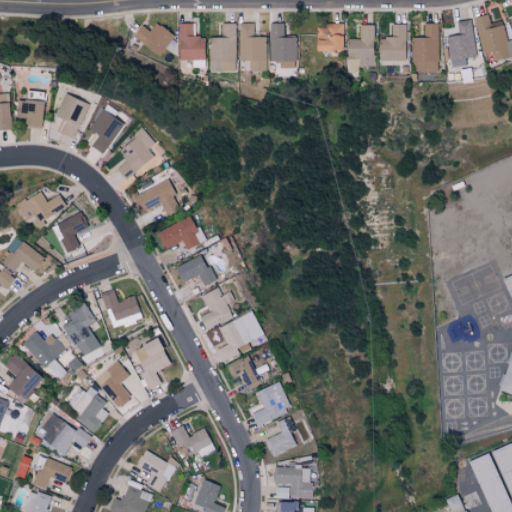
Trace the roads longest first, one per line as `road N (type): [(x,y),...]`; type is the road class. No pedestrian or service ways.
road 1 (residential): [(0,162),(59,167),(115,213),(247,465),(247,511)]
road 2 (residential): [(207,387),(126,437),(85,511)]
road 3 (residential): [(142,258),(59,290),(0,334)]
road 4 (residential): [(0,2),(126,0)]
